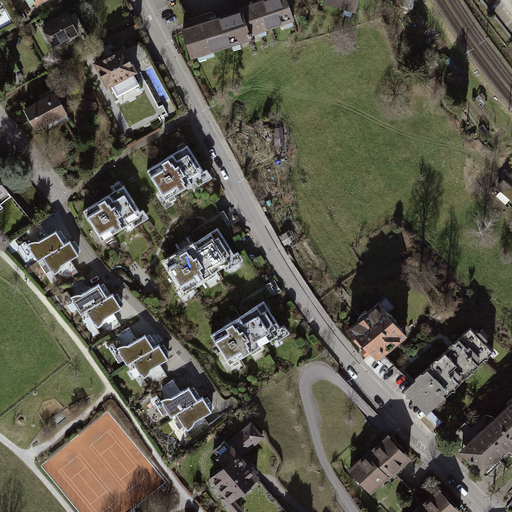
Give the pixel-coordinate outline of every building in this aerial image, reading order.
[(241,11),(249,37),(252,37),(251,33),(292,19),(286,0),(265,0),(240,9),(241,11)] [(356,0),(328,0),(327,4),(354,11),(356,0)] [(395,0),(394,8),(402,9),(402,12),(403,12),(404,12),(405,14),(408,15),(409,9),(413,9),(414,0),(395,0)] [(249,37),(241,11),(183,30),(192,57),(249,37)] [(64,15),(43,25),(52,45),(60,41),(66,43),(79,36),(81,39),(87,36),(75,12),(68,15),(67,13),(64,15)] [(32,23),(27,26),(31,35),(36,32),(32,23)] [(109,55),(95,62),(108,86),(111,84),(117,96),(138,85),(131,73),(135,71),(123,48),(109,55)] [(42,101),(25,109),(36,128),(44,124),(47,129),(64,119),(65,121),(69,119),(60,102),(67,98),(60,85),(39,96),(42,101)] [(162,161),(147,170),(166,200),(206,174),(188,145),(162,161)] [(511,201),(511,185),(505,179),(497,188),(500,191),(510,200),(511,201)] [(0,182),(0,209),(3,207),(1,204),(11,196),(0,182)] [(100,201),(83,211),(102,240),(142,215),(123,186),(100,201)] [(505,205),(510,200),(500,191),(496,196),(505,205)] [(198,241),(165,261),(183,290),(236,257),(218,228),(198,241)] [(31,242),(28,243),(30,247),(29,247),(37,261),(42,258),(65,244),(56,230),(38,241),(35,241),(31,242)] [(286,234),(280,237),(284,245),(289,242),(286,234)] [(60,268),(60,265),(79,254),(70,241),(65,244),(42,258),(51,272),(52,271),(54,274),(58,270),(60,268)] [(74,295),(71,296),(73,300),(72,300),(81,314),(86,311),(108,297),(100,283),(82,294),(79,294),(74,295)] [(103,320),(103,318),(122,307),(114,294),(108,297),(86,311),(94,325),(96,324),(97,327),(101,323),(103,320)] [(244,315),(212,335),(230,363),(282,330),(264,302),(244,315)] [(360,318),(348,328),(361,343),(363,342),(378,360),(385,354),(383,351),(392,343),(393,345),(405,335),(378,302),(367,312),(369,314),(362,320),(360,318)] [(105,318),(109,327),(119,323),(115,314),(105,318)] [(413,382),(404,391),(426,414),(493,352),(471,327),(451,346),(413,382)] [(120,345),(117,347),(119,350),(118,351),(127,365),(132,362),(154,348),(146,334),(128,345),(125,344),(120,345)] [(149,371),(150,369),(168,358),(160,344),(154,348),(132,362),(140,376),(142,375),(143,378),(147,374),(149,371)] [(263,346),(252,350),(255,359),(266,355),(263,346)] [(164,398),(161,400),(163,403),(162,404),(171,418),(176,414),(198,400),(190,386),(172,397),(169,397),(164,398)] [(193,424),(194,422),(212,410),(204,397),(198,400),(176,414),(184,428),(186,427),(188,430),(192,427),(193,424)] [(511,404),(462,451),(474,463),(471,466),(475,471),(478,469),(481,472),(511,442),(511,404)] [(227,465),(210,480),(224,495),(221,498),(233,511),(244,511),(245,511),(232,498),(257,476),(248,467),(251,464),(241,454),(262,436),(251,423),(228,444),(225,440),(213,450),(227,465)] [(367,454),(350,469),(371,491),(386,476),(387,477),(409,457),(389,436),(368,455),(367,454)] [(417,507),(411,511),(456,511),(459,509),(439,489),(419,509),(417,507)]
